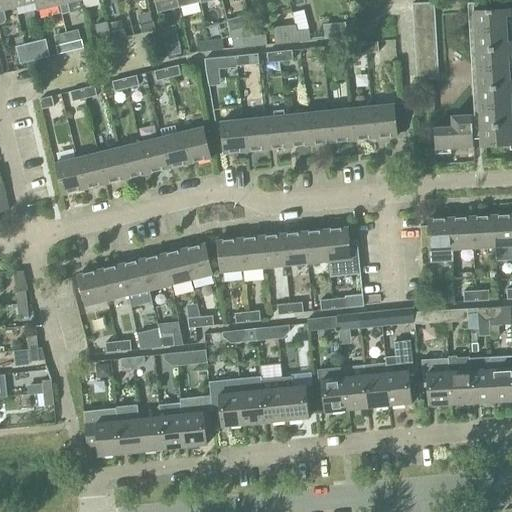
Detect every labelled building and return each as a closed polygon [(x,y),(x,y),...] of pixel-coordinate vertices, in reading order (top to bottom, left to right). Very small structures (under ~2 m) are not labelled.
[(4,11),(16,8),(13,0),(0,0),(0,24),(4,24),(6,19),(4,11)] [(35,0),(13,0),(16,8),(35,3),(36,3),(35,0)] [(37,11),(59,6),(58,0),(35,0),(36,3),(35,3),(37,11)] [(154,0),(156,3),(158,11),(179,6),(177,0),(154,0)] [(414,4),(418,80),(439,78),(435,2),(414,4)] [(511,145),(511,9),(474,12),(482,148),(511,145)] [(310,30),(305,10),(293,13),(295,25),(296,31),(297,31),(310,30)] [(154,21),(141,25),(143,34),(156,30),(154,21)] [(297,31),(296,31),(295,25),(271,27),(276,44),(298,42),(297,31)] [(110,33),(112,41),(127,37),(125,29),(110,33)] [(297,31),(298,42),(311,40),(310,30),(297,31)] [(101,44),(112,41),(110,33),(99,35),(101,44)] [(254,36),(254,46),(268,45),(267,34),(254,36)] [(242,48),(254,46),(254,36),(241,37),(242,48)] [(25,45),(29,62),(51,56),(47,39),(25,45)] [(69,43),(71,51),(85,48),(83,39),(69,43)] [(210,43),(210,51),(224,49),(223,39),(210,40),(210,43)] [(199,52),(210,51),(210,43),(210,40),(198,41),(199,52)] [(367,43),(368,53),(380,52),(379,42),(367,43)] [(59,55),(71,51),(69,43),(57,46),(59,55)] [(180,43),(167,44),(167,45),(168,56),(182,54),(180,43)] [(355,54),(368,53),(367,43),(354,44),(355,54)] [(21,64),(29,62),(25,45),(17,47),(21,64)] [(324,47),(325,57),(336,56),(336,46),(324,47)] [(312,58),(325,57),(324,47),(311,49),(312,58)] [(281,52),(282,62),(294,60),(293,50),(281,52)] [(269,63),(282,62),(281,52),(268,53),(269,63)] [(237,56),(238,66),(251,65),(250,55),(237,56)] [(226,67),(238,66),(237,56),(225,58),(226,67)] [(226,67),(225,58),(205,60),(206,70),(207,69),(226,67)] [(167,68),(169,78),(181,75),(179,65),(167,68)] [(157,81),(169,78),(167,68),(155,71),(157,81)] [(125,79),(127,88),(139,85),(137,76),(125,79)] [(116,91),(127,88),(125,79),(113,82),(116,91)] [(83,89),(85,99),(98,96),(96,86),(83,89)] [(74,102),(85,99),(83,89),(71,92),(74,102)] [(43,109),(55,106),(53,96),(40,99),(43,109)] [(373,108),(376,140),(398,137),(395,106),(373,108)] [(355,142),(376,140),(373,108),(352,110),(355,142)] [(333,144),(355,142),(352,110),(330,112),(333,144)] [(312,146),(333,144),(330,112),(309,114),(312,146)] [(290,148),(312,146),(309,114),(287,116),(290,148)] [(269,150),(290,148),(287,116),(266,119),(269,150)] [(436,150),(474,148),(472,116),(452,117),(453,128),(435,129),(436,150)] [(247,153),(269,150),(266,119),(244,121),(247,153)] [(225,155),(247,153),(244,121),(222,123),(225,155)] [(182,134),(190,164),(211,159),(204,129),(182,134)] [(169,169),(190,164),(182,134),(161,139),(169,169)] [(148,174),(169,169),(161,139),(140,144),(148,174)] [(127,179),(148,174),(140,144),(119,149),(127,179)] [(106,184),(127,179),(119,149),(98,154),(106,184)] [(85,190),(106,184),(98,154),(77,159),(85,190)] [(63,195),(85,190),(77,159),(56,165),(63,195)] [(496,248),(511,246),(511,215),(494,216),(496,248)] [(475,249),(496,248),(494,216),(473,218),(475,249)] [(454,250),(475,249),(473,218),(451,219),(453,250),(454,250)] [(429,227),(422,228),(423,249),(431,248),(432,264),(454,263),(454,250),(453,250),(451,219),(429,220),(429,227)] [(348,229),(326,231),(329,255),(329,263),(331,279),(333,278),(333,276),(359,274),(359,276),(361,276),(358,241),(350,242),(348,229)] [(308,265),(329,263),(326,231),(305,233),(308,265)] [(286,267),(308,265),(305,233),(283,235),(286,267)] [(265,269),(286,267),(283,235),(262,238),(265,269)] [(243,271),(265,269),(262,238),(240,240),(243,271)] [(221,274),(243,271),(240,240),(218,242),(221,274)] [(185,251),(192,281),(213,276),(206,246),(185,251)] [(171,286),(192,281),(185,251),(164,256),(171,286)] [(150,291),(171,286),(164,256),(142,261),(149,291),(150,291)] [(149,291),(142,261),(121,266),(128,296),(129,296),(132,308),(153,303),(150,291),(149,291)] [(107,301),(128,296),(121,266),(100,271),(107,301)] [(85,306),(107,301),(100,271),(78,276),(85,306)] [(477,291),(478,301),(490,300),(489,290),(477,291)] [(17,292),(18,304),(28,303),(27,291),(17,292)] [(465,302),(478,301),(477,291),(464,292),(465,302)] [(445,293),(433,294),(433,304),(446,303),(445,293)] [(362,307),(364,306),(363,295),(345,297),(346,298),(347,308),(362,307)] [(346,298),(333,299),(334,309),(347,308),(346,298)] [(333,299),(321,301),(322,311),(334,309),(333,299)] [(303,302),(290,304),(292,314),(304,312),(303,302)] [(28,303),(18,304),(20,318),(30,317),(28,303)] [(290,304),(278,305),(279,315),(292,314),(290,304)] [(502,307),(489,308),(490,327),(504,326),(504,325),(511,325),(510,307),(502,307)] [(489,308),(478,309),(478,314),(485,320),(489,320),(490,327),(489,308)] [(442,323),(447,322),(446,310),(413,312),(413,323),(441,322),(442,323)] [(447,310),(446,310),(447,322),(452,322),(459,315),(458,310),(447,310)] [(261,311),(248,312),(249,322),(261,320),(261,311)] [(383,312),(384,324),(387,324),(394,316),(393,311),(383,312)] [(248,312),(235,313),(236,323),(249,322),(248,312)] [(377,325),(384,324),(383,312),(369,313),(370,318),(377,325)] [(339,316),(340,328),(344,328),(350,321),(350,315),(339,316)] [(213,316),(201,317),(202,327),(215,326),(213,316)] [(307,331),(340,328),(339,316),(326,317),(306,319),(307,331)] [(201,317),(189,318),(190,328),(202,327),(201,317)] [(278,327),(279,339),(284,338),(291,331),(290,325),(278,327)] [(266,328),(266,333),(274,339),(279,339),(278,327),(266,328)] [(235,331),(237,343),(241,342),(247,335),(247,330),(235,331)] [(231,344),(237,343),(235,331),(223,332),(224,338),(231,344)] [(29,350),(39,348),(38,336),(28,337),(29,350)] [(174,336),(162,337),(163,347),(175,345),(174,336)] [(162,337),(149,338),(150,348),(163,347),(162,337)] [(131,340),(119,342),(120,351),(132,350),(131,340)] [(119,342),(106,343),(107,353),(120,351),(119,342)] [(388,360),(388,363),(388,365),(389,374),(393,406),(414,404),(411,373),(414,373),(411,343),(395,345),(396,359),(388,360)] [(39,348),(29,350),(31,362),(40,361),(39,348)] [(176,353),(177,365),(183,365),(189,357),(188,352),(176,353)] [(172,366),(177,365),(176,353),(164,355),(165,360),(172,366)] [(511,356),(501,357),(492,357),(492,358),(493,370),(495,402),(511,401),(511,356)] [(133,358),(135,370),(139,369),(146,361),(145,357),(133,358)] [(471,371),(471,359),(470,358),(457,359),(456,357),(449,357),(449,359),(450,373),(452,405),(473,404),(471,371)] [(123,371),(135,370),(133,358),(121,359),(123,371)] [(471,359),(471,371),(473,404),(495,402),(493,370),(492,358),(471,359)] [(430,406),(452,405),(450,373),(449,359),(421,360),(422,375),(428,375),(430,406)] [(89,361),(77,362),(79,384),(91,383),(89,361)] [(366,365),(368,376),(371,408),(393,406),(389,374),(388,365),(388,363),(366,365)] [(366,365),(344,367),(349,411),(371,408),(368,376),(366,365)] [(326,413),(349,411),(344,367),(318,370),(319,381),(322,381),(326,413)] [(263,376),(268,422),(288,420),(283,378),(273,379),(273,375),(263,376)] [(263,376),(240,379),(245,425),(268,422),(263,376)] [(283,378),(288,420),(310,418),(307,386),(294,388),(293,377),(283,378)] [(223,427),(245,425),(240,379),(209,382),(210,396),(181,399),(186,447),(208,445),(205,413),(221,411),(223,427)] [(44,394),(54,393),(52,380),(43,381),(44,394)] [(54,393),(44,394),(45,406),(55,405),(54,393)] [(160,405),(162,418),(165,449),(186,447),(181,399),(180,399),(180,403),(160,405)] [(138,405),(117,407),(117,408),(122,454),(143,452),(140,420),(138,405)] [(99,456),(122,454),(117,408),(84,412),(88,448),(98,447),(99,456)] [(140,420),(143,452),(165,449),(162,418),(140,420)]
